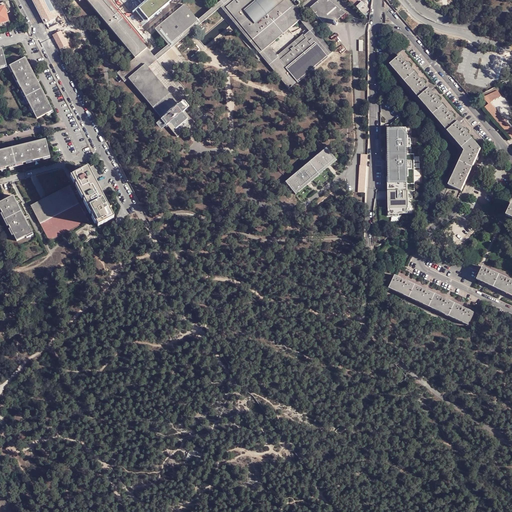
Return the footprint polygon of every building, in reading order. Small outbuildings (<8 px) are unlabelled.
[(34,0),(46,23),(54,19),(44,0),(34,0)] [(157,60),(154,57),(107,0),(78,0),(80,1),(81,0),(87,0),(135,58),(118,72),(125,81),(129,78),(146,65),(148,67),(153,63),(157,60)] [(148,0),(143,5),(138,0),(120,0),(132,14),(138,9),(148,21),(173,0),(148,0)] [(292,86),(330,55),(310,31),(279,57),(269,46),(301,20),(284,0),(220,0),(221,1),(292,86)] [(333,52),(291,0),(284,0),(301,20),(310,31),(330,55),(333,52)] [(326,0),(321,0),(312,8),(328,26),(333,22),(336,25),(336,26),(337,25),(338,24),(335,21),(341,16),(342,14),(342,13),(341,11),(326,0)] [(0,3),(0,5),(4,4),(6,12),(10,11),(5,2),(0,3)] [(0,28),(10,26),(6,12),(4,4),(0,5),(0,28)] [(155,29),(169,45),(198,21),(185,5),(155,29)] [(64,45),(58,48),(62,54),(68,51),(64,45)] [(483,148),(403,55),(392,64),(466,151),(451,185),(463,190),(483,148)] [(10,66),(34,112),(37,118),(53,110),(25,58),(10,66)] [(146,65),(129,78),(163,121),(157,126),(162,132),(169,128),(178,137),(189,128),(195,123),(180,106),(148,67),(146,65)] [(511,137),(511,128),(492,103),(501,95),(496,89),(481,101),(511,138),(511,137)] [(406,122),(388,123),(391,207),(402,207),(408,207),(408,200),(409,200),(409,192),(410,192),(410,184),(408,184),(407,170),(408,170),(408,163),(409,163),(409,155),(407,155),(406,141),(408,141),(407,129),(406,129),(406,122)] [(391,207),(388,123),(386,123),(389,210),(402,210),(402,207),(391,207)] [(0,150),(0,168),(50,156),(46,139),(0,150)] [(326,148),(286,182),(296,194),(337,160),(326,148)] [(367,166),(367,155),(361,155),(360,166),(360,165),(358,192),(365,193),(366,166),(367,166)] [(73,176),(97,223),(98,226),(114,218),(88,168),(73,176)] [(50,241),(89,221),(70,186),(45,198),(31,205),(50,241)] [(17,241),(32,233),(13,196),(0,202),(0,207),(14,235),(17,241)] [(511,280),(483,267),(477,279),(511,295),(511,280)] [(474,313),(393,275),(388,289),(468,325),(474,313)]
